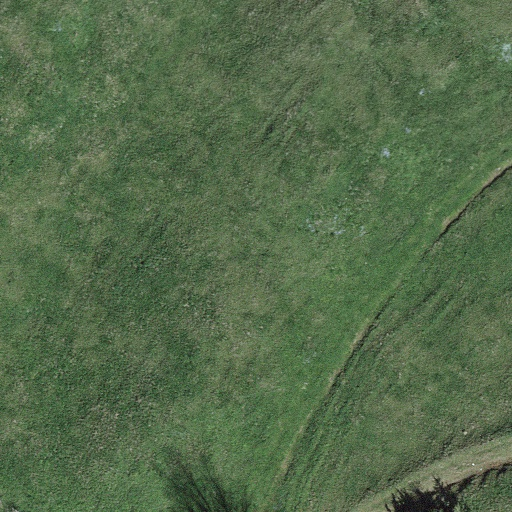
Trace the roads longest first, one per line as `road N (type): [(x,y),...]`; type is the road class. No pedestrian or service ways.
road 1 (track): [(511,157),(480,178),(380,294),(279,448),(254,511)]
road 2 (track): [(384,511),(437,479),(511,451)]
